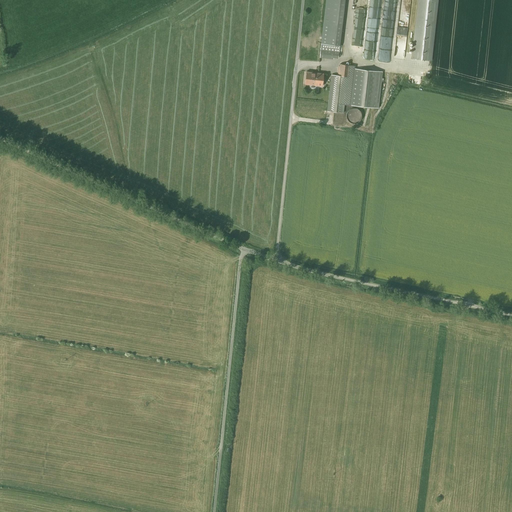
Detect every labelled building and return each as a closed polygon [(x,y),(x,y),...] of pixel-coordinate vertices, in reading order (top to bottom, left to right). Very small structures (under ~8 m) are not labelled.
[(344,0),(325,0),(323,24),(342,26),(344,0)] [(410,0),(399,0),(394,56),(405,58),(410,0)] [(437,0),(418,0),(412,58),(431,60),(437,0)] [(342,26),(323,24),(321,44),(340,46),(342,26)] [(384,35),(367,59),(372,63),(390,39),(384,35)] [(390,43),(376,63),(385,62),(394,50),(390,43)] [(335,48),(321,47),(319,58),(333,59),(334,58),(335,48)] [(343,113),(344,105),(350,105),(378,108),(382,72),(354,69),(354,72),(349,72),(350,65),(340,64),(340,66),(339,66),(338,76),(331,75),(327,111),(343,113)] [(316,73),(306,72),(305,84),(315,85),(322,86),(323,74),(316,73)] [(361,119),(361,116),(361,113),(359,110),(357,109),(354,108),(351,109),(348,111),(347,113),(346,116),(347,119),(349,121),(351,123),(354,123),(357,123),(359,121),(361,119)]
